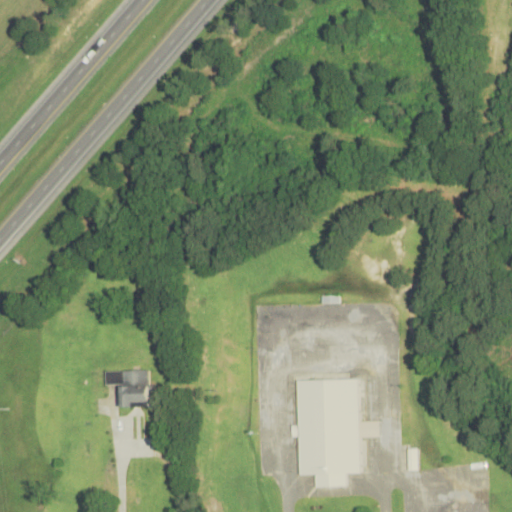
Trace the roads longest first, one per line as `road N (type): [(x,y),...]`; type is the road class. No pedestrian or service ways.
road 1 (motorway): [(0,232),(201,0)]
road 2 (motorway): [(141,0),(0,163)]
